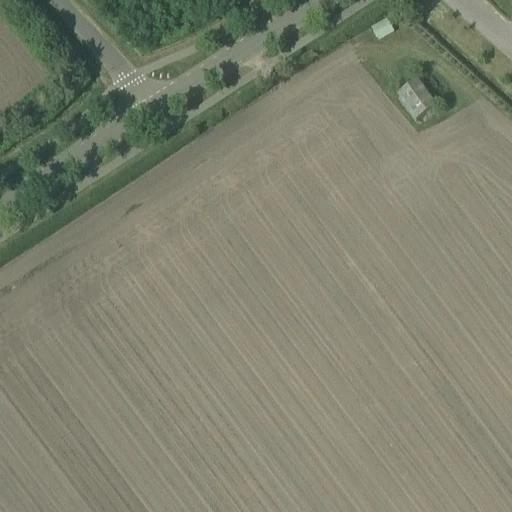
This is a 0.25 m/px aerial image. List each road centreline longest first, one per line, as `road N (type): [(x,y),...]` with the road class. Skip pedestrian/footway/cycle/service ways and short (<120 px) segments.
road 1 (tertiary): [(150,107),(317,0)]
road 2 (tertiary): [(0,202),(150,107)]
road 3 (unclassified): [(150,107),(54,0)]
